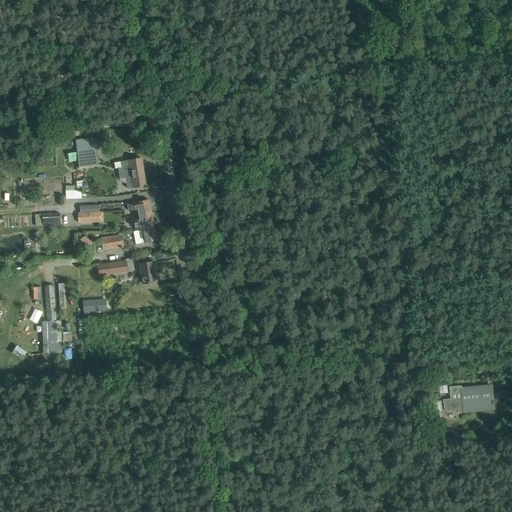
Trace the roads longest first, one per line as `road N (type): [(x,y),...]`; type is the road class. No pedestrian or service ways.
road 1 (track): [(156,71),(404,59),(405,194),(419,207),(416,342)]
road 2 (unclassified): [(214,511),(196,292),(142,0)]
road 3 (track): [(511,336),(203,356)]
